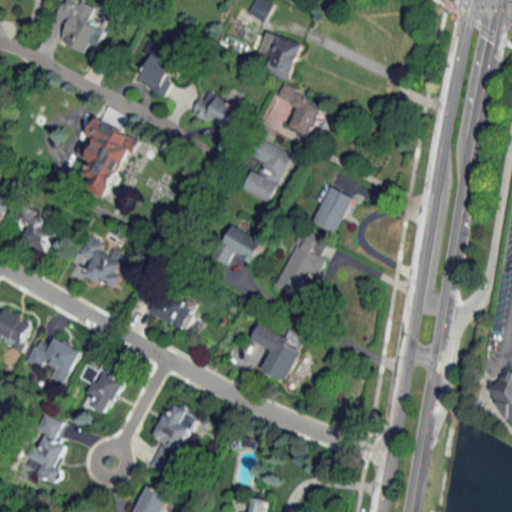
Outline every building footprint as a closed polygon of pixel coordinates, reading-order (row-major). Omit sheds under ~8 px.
[(61,39),(88,53),(92,44),(100,47),(109,30),(90,20),(95,9),(77,0),(66,0),(57,19),(69,25),(61,39)] [(275,2),(270,0),(255,0),(249,14),(266,22),(275,2)] [(270,72),(292,78),(302,42),(267,32),(261,55),(273,59),(270,72)] [(166,93),(178,64),(152,53),(140,82),(166,93)] [(280,98),(300,106),(291,128),(313,136),(326,102),(284,86),(280,98)] [(194,113),(235,132),(245,109),(205,90),(194,113)] [(87,159),(93,163),(87,175),(94,178),(88,188),(109,198),(139,138),(97,117),(89,134),(97,138),(87,159)] [(295,154),(266,140),(256,159),(260,161),(246,189),(271,202),(295,154)] [(312,220),(336,232),(355,197),(331,184),(312,220)] [(0,222),(4,224),(17,198),(0,189),(0,222)] [(52,254),(67,228),(26,206),(19,220),(32,227),(26,239),(52,254)] [(265,240),(234,225),(217,258),(229,264),(234,253),(254,262),(265,240)] [(276,287),(304,300),(325,255),(315,251),(321,238),(303,229),(276,287)] [(87,275),(114,289),(131,256),(116,248),(115,250),(90,238),(81,255),(94,262),(87,275)] [(201,303),(166,287),(154,314),(189,330),(201,303)] [(154,294),(144,295),(145,302),(154,302),(154,294)] [(0,340),(23,351),(36,323),(0,306),(0,340)] [(286,381),(308,338),(289,329),(286,335),(261,322),(252,339),(273,350),(263,370),(286,381)] [(70,379),(84,349),(57,337),(53,346),(40,340),(31,360),(70,379)] [(84,404),(109,415),(127,377),(90,359),(81,379),(93,384),(84,404)] [(511,371),(488,387),(511,423),(511,371)] [(156,435),(165,440),(151,464),(169,474),(201,416),(175,401),(156,435)] [(24,466),(58,483),(64,471),(57,467),(67,445),(57,441),(66,422),(48,413),(24,466)] [(236,443),(259,452),(265,437),(241,428),(236,443)] [(164,511),(172,494),(149,484),(136,511),(164,511)] [(267,511),(269,499),(255,497),(252,511),(243,511),(267,511)]
